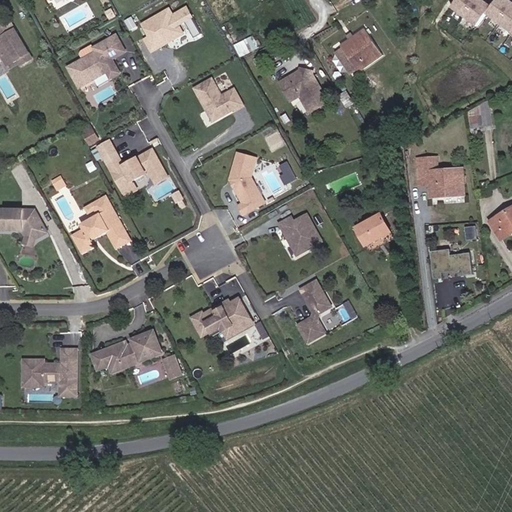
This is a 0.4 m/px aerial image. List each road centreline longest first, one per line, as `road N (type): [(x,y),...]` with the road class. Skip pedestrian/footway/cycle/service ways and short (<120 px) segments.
road 1 (unclassified): [(511,300),(288,411),(145,445),(0,453)]
road 2 (residential): [(0,309),(83,310),(130,295),(223,245)]
road 3 (residential): [(223,245),(149,101)]
road 4 (residential): [(223,245),(264,316),(298,298),(309,312)]
